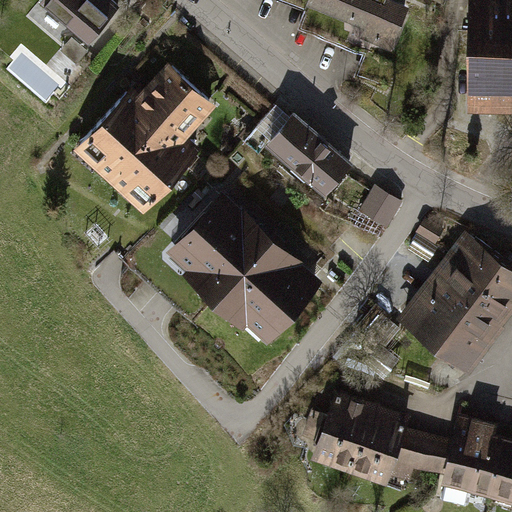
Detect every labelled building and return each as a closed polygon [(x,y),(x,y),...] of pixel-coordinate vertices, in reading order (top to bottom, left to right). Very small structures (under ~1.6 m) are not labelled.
[(117,0),(59,0),(48,13),(83,46),(103,26),(113,36),(133,15),(117,0)] [(370,0),(318,0),(304,25),(376,66),(403,19),(370,0)] [(511,3),(486,3),(484,110),(511,110),(511,3)] [(142,95),(88,152),(157,217),(214,157),(199,143),(227,114),(181,71),(151,103),(142,95)] [(270,128),(289,107),(281,99),(262,120),(270,128)] [(307,121),(285,145),(334,190),(356,165),(307,121)] [(376,184),(361,211),(387,226),(403,199),(376,184)] [(318,275),(217,189),(163,252),(264,338),(318,275)] [(511,265),(473,238),(413,323),(493,379),(511,351),(511,265)] [(347,401),(328,466),(424,493),(428,477),(511,501),(511,436),(474,426),(467,448),(421,435),(424,424),(347,401)]
